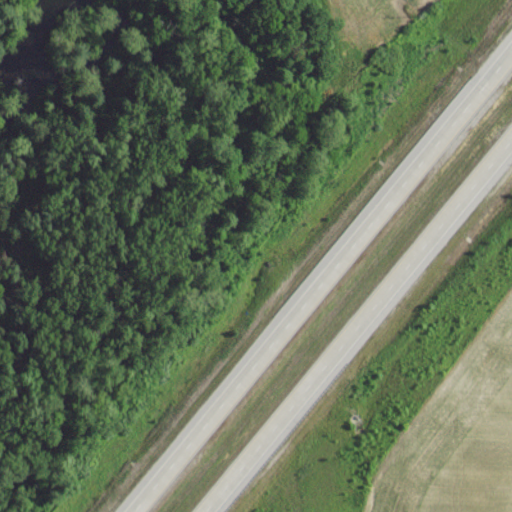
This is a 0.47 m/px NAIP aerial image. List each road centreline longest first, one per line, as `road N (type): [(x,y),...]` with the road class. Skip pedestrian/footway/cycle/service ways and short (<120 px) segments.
road 1 (motorway): [(511,32),(112,511)]
road 2 (motorway): [(205,511),(511,137)]
